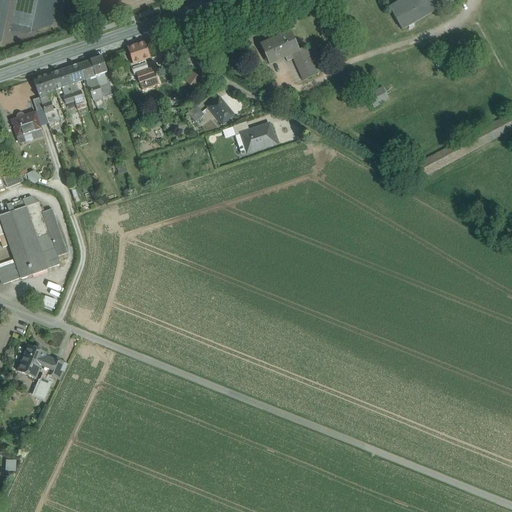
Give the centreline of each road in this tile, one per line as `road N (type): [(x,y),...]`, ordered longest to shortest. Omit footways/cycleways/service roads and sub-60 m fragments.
road 1 (unclassified): [(60,325),(511,505)]
road 2 (secondary): [(0,76),(213,0)]
road 3 (unknown): [(161,20),(282,113)]
